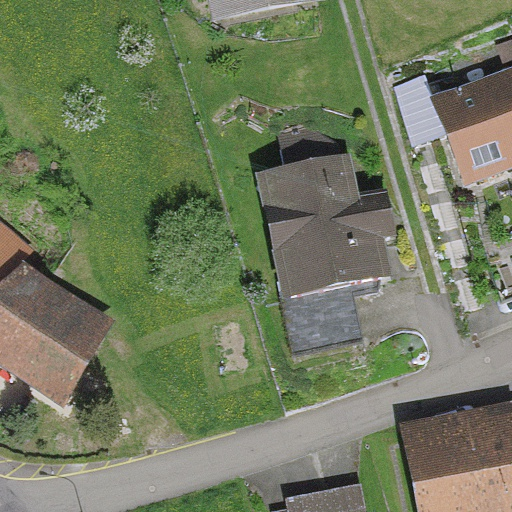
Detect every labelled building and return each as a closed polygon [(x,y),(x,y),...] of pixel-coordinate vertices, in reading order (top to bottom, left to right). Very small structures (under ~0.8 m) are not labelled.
[(214,0),(219,23),(309,5),(307,0),(214,0)] [(443,140),(461,188),(511,169),(511,84),(433,114),(425,92),(419,94),(415,83),(393,91),(411,153),(443,140)] [(378,286),(369,246),(386,243),(377,203),(347,210),(338,171),(263,187),(287,305),(277,306),(290,364),(350,351),(338,295),(378,286)] [(15,280),(13,282),(0,269),(0,368),(59,407),(98,335),(15,280)] [(511,511),(511,428),(511,429),(508,414),(480,420),(482,434),(403,450),(415,511),(511,511)] [(358,511),(354,493),(286,507),(286,511),(358,511)]
